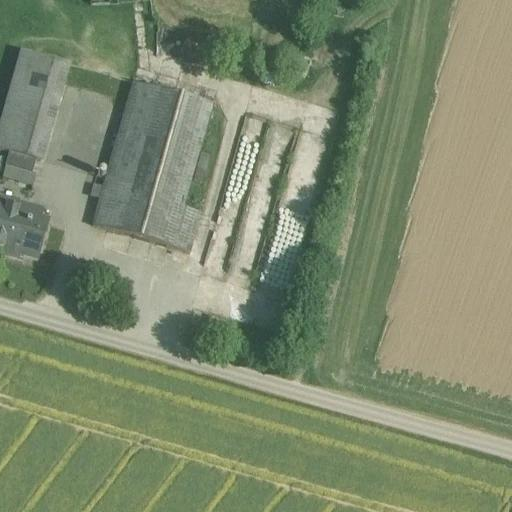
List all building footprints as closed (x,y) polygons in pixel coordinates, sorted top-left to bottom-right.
[(21,53),(0,125),(0,151),(9,154),(36,162),(40,163),(68,66),(21,53)] [(133,85),(92,228),(189,255),(201,215),(183,210),(212,107),(133,85)] [(36,162),(9,154),(5,168),(6,169),(32,176),(36,162)] [(32,176),(6,169),(3,180),(33,188),(36,177),(32,176)] [(42,214),(0,201),(0,255),(11,259),(12,252),(37,259),(46,227),(39,225),(42,214)] [(239,319),(237,328),(254,332),(256,323),(239,319)]
